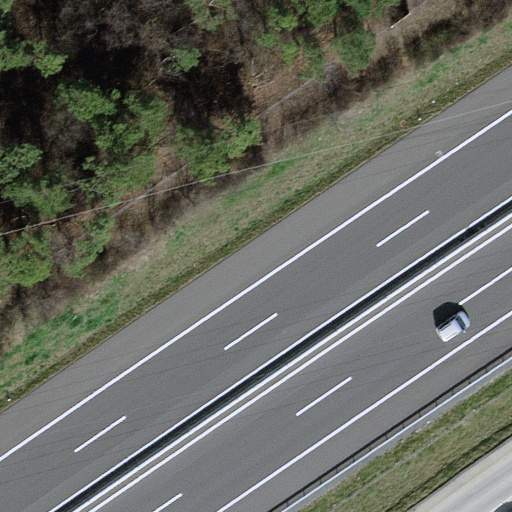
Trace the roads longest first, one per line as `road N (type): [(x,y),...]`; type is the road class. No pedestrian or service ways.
road 1 (motorway): [(511,153),(0,499)]
road 2 (motorway): [(157,511),(511,271)]
